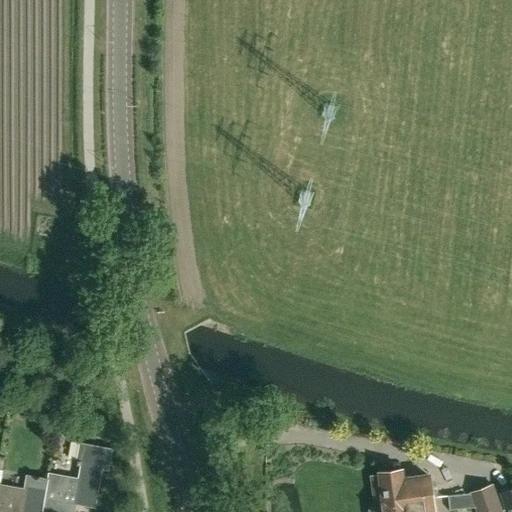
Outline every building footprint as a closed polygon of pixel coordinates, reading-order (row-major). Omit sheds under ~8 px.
[(78,478),(55,474),(57,460),(52,459),(49,473),(48,479),(42,511),(74,511),(76,504),(96,507),(103,469),(109,470),(113,449),(80,443),(76,465),(80,466),(78,478)] [(3,470),(0,469),(0,511),(42,511),(48,479),(27,475),(24,489),(1,485),(3,470)] [(434,511),(433,497),(430,475),(403,479),(402,470),(380,474),(383,501),(375,511),(434,511)] [(503,511),(503,510),(493,483),(470,492),(471,493),(449,496),(450,509),(475,507),(476,511),(503,511)] [(505,509),(503,510),(503,511),(509,511),(511,511),(511,488),(500,492),(505,509)]
